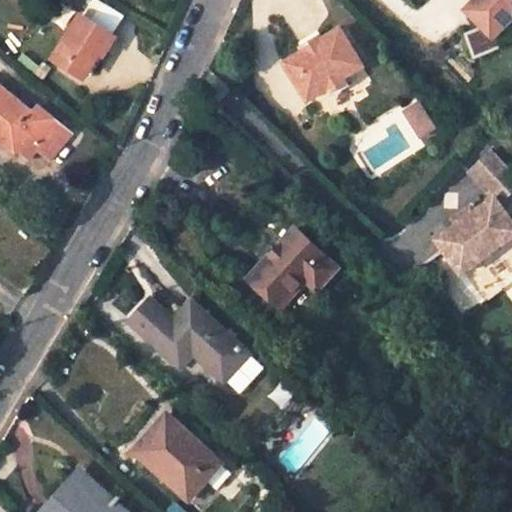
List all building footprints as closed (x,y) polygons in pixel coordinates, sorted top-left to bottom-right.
[(124,17),(97,0),(90,0),(80,16),(111,36),(124,17)] [(511,0),(472,0),(465,7),(490,34),(511,12),(511,0)] [(111,36),(80,16),(52,59),(81,78),(98,51),(102,54),(113,37),(111,36)] [(323,36),(305,47),(283,60),(305,97),(323,86),(327,92),(344,82),(341,76),(362,62),(340,26),(323,36)] [(319,31),(302,41),(305,47),(323,36),(319,31)] [(0,145),(13,156),(16,154),(27,163),(36,153),(48,163),(70,136),(42,112),(35,119),(0,90),(0,145)] [(418,100),(402,110),(419,137),(435,127),(418,100)] [(511,219),(499,201),(511,188),(511,169),(492,149),(470,171),(493,195),(473,211),(455,224),(435,238),(461,273),(511,235),(511,219)] [(455,224),(473,211),(469,206),(451,219),(455,224)] [(313,293),(333,274),(293,234),(246,282),(275,311),(303,283),(313,293)] [(245,356),(188,299),(169,318),(147,296),(125,318),(176,370),(193,353),(220,381),(245,356)] [(216,469),(163,418),(130,452),(159,481),(163,478),(185,500),(216,469)] [(104,508),(72,479),(42,511),(122,511),(110,501),(104,508)]
